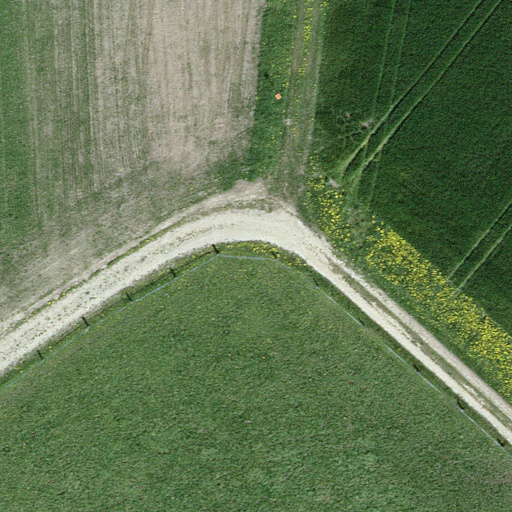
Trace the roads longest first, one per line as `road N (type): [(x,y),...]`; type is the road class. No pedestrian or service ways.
road 1 (track): [(0,348),(187,234),(287,232),(511,434)]
road 2 (track): [(315,0),(287,232)]
